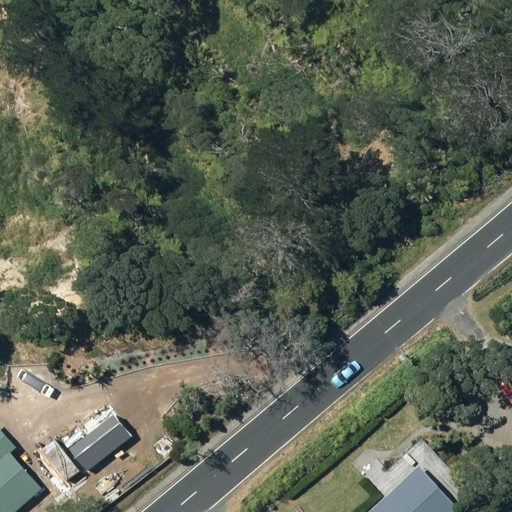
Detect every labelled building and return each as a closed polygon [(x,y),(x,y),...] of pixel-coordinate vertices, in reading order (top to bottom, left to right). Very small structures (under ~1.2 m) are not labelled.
[(107,402),(59,439),(84,471),(132,434),(107,402)] [(0,511),(38,511),(51,500),(5,451),(12,445),(0,431),(0,511)] [(511,444),(494,454),(511,486),(511,444)] [(442,511),(455,500),(419,461),(364,511),(442,511)] [(74,462),(44,488),(58,504),(67,497),(64,492),(84,475),(74,462)]
